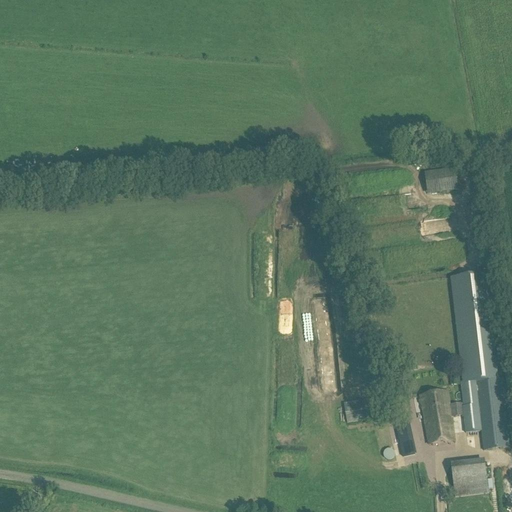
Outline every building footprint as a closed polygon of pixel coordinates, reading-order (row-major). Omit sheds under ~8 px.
[(501,381),(496,381),(483,275),(449,279),(464,404),(449,406),(447,392),(420,397),(429,446),(455,441),(451,418),(464,417),(466,434),(482,433),(484,452),(509,449),(501,381)] [(459,374),(451,374),(452,385),(460,384),(459,374)] [(382,397),(344,403),(348,424),(385,418),(382,397)] [(410,429),(399,431),(404,455),(416,452),(410,429)] [(384,455),(384,456),(384,457),(384,458),(385,458),(385,459),(386,459),(386,460),(387,460),(388,460),(389,460),(390,460),(391,460),(392,459),(392,458),(393,458),(393,457),(393,456),(394,456),(394,455),(393,454),(393,453),(392,452),(392,451),(391,451),(390,451),(390,450),(389,450),(388,450),(387,451),(386,451),(385,451),(385,452),(384,453),(384,454),(384,455)] [(486,462),(452,465),(455,498),(489,494),(486,462)]
